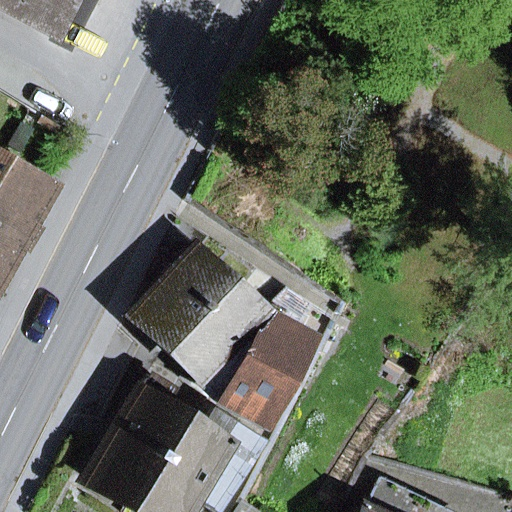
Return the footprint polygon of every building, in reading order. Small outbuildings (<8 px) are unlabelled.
[(0,0),(0,9),(52,35),(70,0),(0,0)] [(32,229),(22,223),(45,185),(1,159),(0,160),(0,260),(9,246),(18,252),(32,229)] [(196,249),(130,318),(194,379),(256,315),(257,315),(261,311),(196,249)] [(257,315),(288,333),(305,304),(282,288),(261,311),(257,315)] [(194,379),(209,396),(254,421),(298,339),(288,333),(257,315),(256,315),(194,379)] [(146,376),(83,476),(127,504),(179,420),(159,408),(169,391),(146,376)] [(195,504),(208,511),(215,511),(259,442),(209,410),(196,431),(179,420),(127,504),(139,511),(178,511),(193,488),(202,493),(195,504)] [(360,511),(439,511),(375,481),(360,511)]
